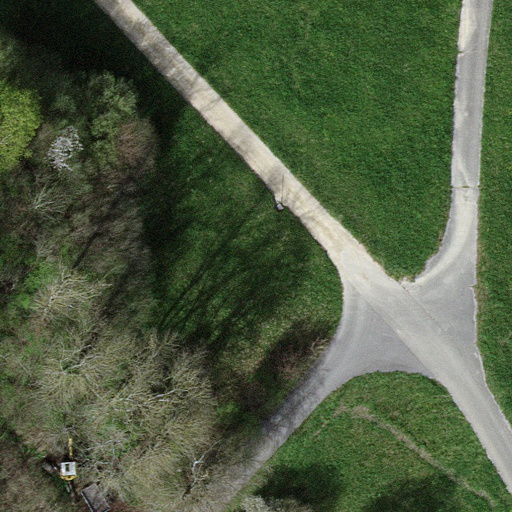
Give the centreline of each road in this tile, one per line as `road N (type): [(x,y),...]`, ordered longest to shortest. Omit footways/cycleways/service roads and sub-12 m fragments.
road 1 (track): [(98,0),(211,127),(412,325),(511,472)]
road 2 (track): [(193,511),(306,396),(412,325),(462,228),(495,0)]
